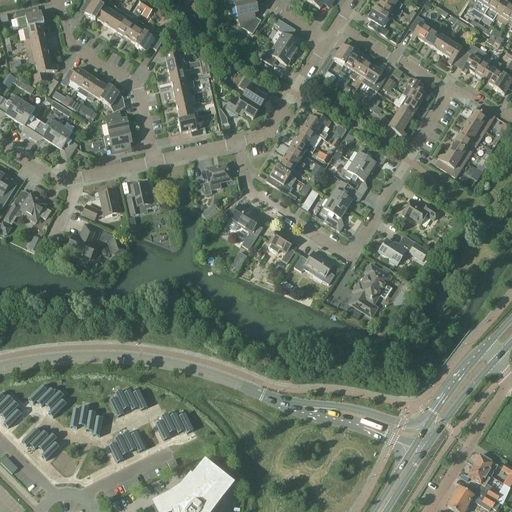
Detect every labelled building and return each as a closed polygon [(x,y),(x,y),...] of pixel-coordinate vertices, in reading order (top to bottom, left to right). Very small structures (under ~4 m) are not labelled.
[(93,2),(94,0),(87,0),(82,9),(86,12),(84,15),(94,22),(95,22),(96,21),(95,21),(106,4),(103,2),(100,6),(93,2)] [(308,0),(307,3),(319,11),(325,1),(331,5),(334,0),(308,0)] [(402,14),(399,12),(381,0),(375,10),(387,18),(393,22),(396,17),(399,19),(402,14)] [(396,4),(398,0),(381,0),(399,12),(402,7),(396,4)] [(483,17),(493,0),(471,0),(477,3),(472,10),(483,17)] [(493,23),(494,21),(505,4),(498,0),(493,0),(483,17),(493,23)] [(234,6),(234,7),(234,6),(237,18),(239,18),(241,23),(239,23),(241,30),(243,30),(252,35),(260,23),(252,19),(251,15),(257,14),(254,2),(234,6)] [(427,2),(422,9),(428,13),(432,6),(427,2)] [(106,27),(116,11),(106,4),(95,21),(96,21),(106,27)] [(507,23),(511,15),(511,8),(505,4),(494,21),(505,27),(507,23)] [(366,27),(385,38),(388,33),(381,28),(387,18),(374,9),(367,20),(370,22),(366,27)] [(42,26),(43,26),(41,14),(30,16),(29,10),(16,13),(17,19),(25,17),(26,25),(19,26),(21,31),(27,30),(42,26)] [(116,34),(124,21),(126,17),(116,11),(106,27),(116,34)] [(423,43),(430,31),(420,24),(421,22),(416,18),(408,31),(413,34),(409,41),(413,43),(416,39),(423,43)] [(461,28),(463,25),(453,19),(450,23),(455,25),(455,24),(461,28)] [(126,40),(137,23),(133,20),(130,25),(124,21),(116,34),(126,40)] [(275,46),(293,56),(299,46),(289,40),(295,32),(279,22),(277,26),(280,29),(278,33),(282,35),(275,46)] [(136,46),(147,29),(137,23),(126,40),(135,46),(134,48),(135,48),(136,46)] [(485,36),(488,32),(478,25),(477,26),(475,29),(485,36)] [(42,27),(42,26),(27,30),(30,41),(44,38),(42,27)] [(136,46),(135,48),(145,54),(150,48),(154,51),(163,37),(158,34),(157,35),(147,29),(136,46)] [(433,50),(441,37),(444,32),(439,29),(435,34),(430,31),(423,43),(433,50)] [(17,30),(10,34),(13,40),(20,36),(17,30)] [(495,43),(497,39),(492,36),(493,35),(488,32),(485,36),(490,39),(489,40),(495,43)] [(443,56),(451,44),(441,37),(433,50),(443,56)] [(28,54),(47,50),(44,38),(30,41),(25,42),(28,54)] [(457,68),(466,54),(451,44),(443,56),(449,60),(447,64),(451,67),(452,64),(457,68)] [(286,67),(293,56),(275,46),(269,56),(265,54),(260,61),(272,68),(276,61),(286,67)] [(351,55),(352,53),(342,47),(338,53),(333,50),(316,75),(323,79),(334,61),(343,67),(351,55)] [(30,66),(35,65),(49,61),(47,50),(28,54),(30,66)] [(186,67),(182,67),(179,53),(166,56),(167,63),(166,64),(169,76),(183,73),(201,69),(205,68),(204,63),(190,66),(189,64),(186,67)] [(474,76),(482,64),(466,54),(457,68),(462,71),(461,73),(465,76),(467,72),(474,76)] [(351,55),(343,67),(354,74),(361,61),(351,55)] [(484,82),(496,63),(491,60),(487,67),(482,64),(474,76),(484,82)] [(46,75),(49,74),(57,72),(56,68),(51,67),(49,61),(35,65),(38,77),(32,78),(34,85),(47,82),(46,75)] [(360,85),(364,80),(372,68),(361,61),(354,74),(350,79),(360,85)] [(493,90),(503,97),(508,90),(511,92),(511,78),(508,77),(511,72),(511,61),(511,62),(502,76),(494,89),(494,88),(493,90)] [(494,89),(502,76),(497,73),(501,66),(496,63),(484,82),(494,88),(493,90),(494,88),(494,89)] [(372,68),(364,80),(374,87),(372,90),(376,94),(383,84),(389,74),(380,68),(378,72),(372,68)] [(80,89),(87,77),(77,70),(74,74),(69,71),(61,85),(66,88),(69,83),(80,89)] [(172,88),(186,85),(183,73),(169,76),(172,88)] [(90,96),(98,83),(87,77),(80,89),(90,96)] [(242,99),(259,110),(266,99),(257,94),(260,89),(245,80),(240,89),(246,92),(242,99)] [(107,90),(108,88),(107,89),(98,83),(90,96),(87,101),(92,104),(95,99),(100,102),(108,90),(107,90)] [(174,99),(188,96),(187,90),(193,89),(192,83),(186,85),(172,88),(174,99)] [(406,99),(419,106),(423,100),(427,103),(429,99),(428,98),(431,92),(416,83),(406,99)] [(108,90),(100,102),(110,109),(113,114),(124,109),(122,100),(117,97),(119,95),(108,88),(107,90),(108,90)] [(357,101),(361,95),(356,92),(352,98),(357,101)] [(177,111),(191,108),(188,96),(174,99),(177,111)] [(0,118),(6,117),(14,122),(25,105),(12,97),(8,104),(3,100),(0,104),(0,118)] [(68,108),(70,105),(72,101),(68,98),(64,105),(68,108)] [(252,120),(259,110),(242,99),(238,104),(231,100),(225,110),(236,118),(240,112),(252,120)] [(412,117),(419,106),(406,99),(403,104),(397,100),(394,105),(400,109),(412,117)] [(30,139),(33,134),(39,124),(34,120),(38,114),(25,105),(14,122),(23,128),(24,136),(30,139)] [(467,122),(484,133),(494,118),(477,107),(474,112),(473,112),(467,122)] [(179,123),(194,120),(191,108),(177,111),(179,122),(177,123),(178,123),(179,122),(179,123)] [(406,127),(412,117),(400,109),(394,119),(406,127)] [(86,124),(89,119),(85,116),(87,114),(82,111),(78,118),(86,124)] [(222,127),(228,125),(226,119),(220,111),(218,111),(222,127)] [(108,137),(128,133),(126,120),(117,122),(115,114),(102,120),(103,126),(106,125),(108,137)] [(303,128),(320,139),(323,141),(327,136),(322,133),(326,127),(327,128),(329,124),(314,114),(311,119),(309,118),(303,128)] [(178,123),(177,123),(180,135),(191,133),(192,139),(207,135),(205,130),(196,132),(195,125),(203,123),(202,118),(194,120),(179,123),(179,122),(178,123)] [(402,133),(406,127),(394,119),(390,124),(384,121),(381,126),(403,140),(406,136),(402,133)] [(36,143),(43,140),(52,146),(62,129),(49,121),(45,127),(39,124),(33,134),(30,139),(36,143)] [(478,143),(484,133),(467,122),(460,132),(478,143)] [(314,149),(320,139),(303,128),(296,138),(314,149)] [(62,129),(52,146),(64,154),(62,158),(67,162),(77,147),(71,143),(75,137),(62,129)] [(474,149),(478,143),(460,132),(454,143),(466,150),(469,146),(474,149)] [(128,133),(108,137),(111,149),(106,150),(107,158),(124,154),(122,147),(131,145),(128,133)] [(315,150),(314,149),(296,138),(290,148),(302,156),(306,150),(312,154),(315,150)] [(470,153),(466,150),(454,143),(447,153),(464,163),(470,153)] [(299,162),(302,156),(290,148),(284,159),(302,170),(304,166),(299,162)] [(352,164),(369,174),(377,162),(382,165),(386,159),(370,149),(367,155),(360,151),(352,164)] [(454,179),(464,163),(447,153),(443,159),(439,157),(437,161),(443,165),(440,170),(454,179)] [(299,174),(302,170),(284,159),(277,168),(278,169),(277,169),(289,176),(294,170),(299,174)] [(361,187),(369,174),(352,164),(344,177),(350,181),(347,186),(357,193),(362,196),(365,191),(366,190),(361,187)] [(205,196),(211,195),(210,191),(221,189),(220,184),(230,181),(227,166),(205,171),(208,184),(203,185),(205,196)] [(318,167),(313,177),(318,180),(324,170),(318,167)] [(292,190),(289,188),(294,180),(289,177),(289,176),(277,169),(278,169),(277,168),(276,168),(266,183),(285,195),(294,201),(295,200),(289,195),(292,190)] [(0,209),(1,210),(16,186),(0,175),(0,209)] [(146,184),(130,188),(133,200),(128,201),(131,216),(138,215),(137,209),(155,205),(153,195),(148,196),(146,184)] [(362,196),(357,193),(347,186),(343,192),(337,188),(329,201),(346,212),(353,199),(358,202),(362,196)] [(104,218),(120,214),(114,191),(98,195),(104,218)] [(21,209),(14,205),(4,221),(9,224),(15,215),(17,216),(24,214),(27,216),(30,215),(38,220),(39,217),(45,221),(50,212),(45,209),(46,206),(39,202),(38,200),(30,195),(21,209)] [(342,228),(340,221),(346,212),(329,201),(320,214),(326,218),(323,224),(338,234),(342,228)] [(424,210),(410,202),(402,215),(419,226),(425,217),(433,222),(439,213),(427,205),(424,210)] [(94,221),(98,212),(86,207),(82,216),(94,221)] [(214,207),(202,215),(206,221),(218,212),(214,207)] [(250,215),(246,212),(238,207),(229,221),(230,221),(227,226),(227,228),(233,232),(235,231),(238,227),(250,235),(243,247),(249,251),(262,230),(256,226),(260,220),(250,214),(250,215)] [(0,231),(6,236),(11,229),(3,224),(0,228),(0,231)] [(95,245),(100,233),(86,227),(82,234),(83,237),(79,238),(74,236),(66,252),(75,256),(75,258),(82,261),(83,257),(90,259),(96,245),(95,245)] [(287,265),(294,253),(289,250),(294,242),(277,231),(269,244),(270,244),(267,248),(268,250),(275,255),(277,255),(280,250),(286,254),(281,262),(287,265)] [(113,256),(124,252),(120,240),(103,232),(100,240),(109,245),(113,256)] [(35,237),(32,244),(39,247),(42,240),(37,238),(35,237)] [(386,241),(378,253),(388,260),(390,261),(389,263),(396,267),(406,252),(407,250),(399,245),(398,248),(386,241)] [(414,245),(409,254),(422,262),(428,253),(414,245)] [(240,254),(231,267),(238,272),(247,258),(240,254)] [(332,266),(313,254),(307,262),(301,258),(294,270),(301,274),(303,271),(307,273),(310,270),(324,279),(332,266)] [(385,286),(390,279),(370,266),(365,274),(367,276),(361,286),(358,285),(353,293),(356,295),(350,305),(371,319),(376,310),(372,307),(380,296),(385,299),(391,290),(385,286)] [(275,285),(279,278),(272,274),(268,280),(275,285)] [(385,323),(379,333),(383,336),(390,326),(385,323)] [(41,387),(28,400),(33,405),(46,392),(41,387)] [(50,390),(36,403),(41,408),(55,395),(50,390)] [(121,392),(115,395),(123,412),(129,409),(121,392)] [(130,392),(124,395),(132,412),(138,409),(130,392)] [(139,392),(133,395),(141,412),(147,409),(139,392)] [(58,393),(45,406),(50,411),(63,398),(58,393)] [(8,397),(0,404),(0,414),(13,402),(8,397)] [(115,399),(109,402),(117,419),(124,416),(115,399)] [(66,406),(61,401),(48,415),(53,420),(66,406)] [(13,403),(0,416),(5,421),(18,408),(13,403)] [(82,408),(78,426),(85,428),(88,409),(82,408)] [(80,412),(73,410),(70,429),(76,430),(80,412)] [(16,411),(3,425),(8,430),(21,416),(16,411)] [(96,414),(89,413),(85,432),(92,433),(96,414)] [(167,415),(161,418),(169,435),(175,432),(167,415)] [(176,415),(170,418),(178,435),(184,432),(176,415)] [(185,415),(179,418),(187,435),(193,432),(185,415)] [(103,420),(96,419),(92,437),(99,438),(103,420)] [(162,422),(155,425),(163,442),(170,439),(162,422)] [(35,430),(21,443),(26,448),(39,435),(35,430)] [(43,433),(30,446),(35,451),(48,437),(43,433)] [(128,434),(121,437),(130,454),(136,451),(128,434)] [(137,434),(130,437),(139,454),(145,451),(137,434)] [(51,435),(38,449),(43,454),(56,440),(51,435)] [(120,437),(114,440),(122,457),(129,454),(120,437)] [(41,457),(46,462),(59,449),(54,444),(41,457)] [(115,444),(109,447),(117,464),(123,461),(115,444)] [(477,462),(474,467),(486,475),(491,478),(497,468),(492,465),(479,458),(477,462)] [(6,459),(1,464),(6,469),(11,464),(6,459)] [(175,461),(167,464),(171,471),(178,467),(175,461)] [(11,464),(6,469),(10,474),(16,469),(11,464)] [(511,470),(504,465),(501,471),(511,477),(511,476),(511,470)] [(169,500),(155,507),(157,511),(212,511),(230,489),(205,467),(195,479),(197,481),(195,484),(190,480),(181,492),(169,500)] [(471,472),(468,477),(480,484),(477,490),(478,491),(478,490),(482,492),(487,495),(489,492),(490,491),(490,490),(491,488),(486,485),(490,479),(485,477),(486,475),(474,467),(471,472)] [(136,479),(129,482),(133,489),(140,486),(136,479)] [(129,482),(122,486),(126,493),(133,489),(129,482)] [(459,488),(447,508),(454,511),(464,511),(471,501),(473,497),(459,488)] [(473,497),(471,501),(474,503),(489,511),(491,507),(493,508),(497,510),(501,503),(498,502),(497,501),(487,495),(482,492),(478,490),(478,491),(477,490),(473,497)] [(489,492),(487,495),(497,501),(498,502),(500,499),(501,496),(490,490),(490,491),(489,492)]
